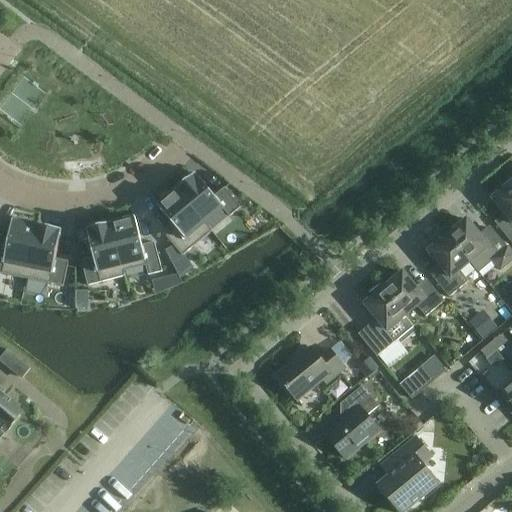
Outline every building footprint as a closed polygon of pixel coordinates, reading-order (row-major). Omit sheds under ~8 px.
[(195,175),(176,190),(205,226),(224,210),(229,217),(239,208),(223,189),(213,197),(195,175)] [(511,184),(508,179),(495,190),(498,194),(492,198),(507,217),(497,225),(511,243),(511,184)] [(176,190),(157,206),(177,229),(167,237),(177,249),(183,256),(192,248),(211,232),(205,226),(176,190)] [(134,218),(110,224),(122,269),(123,273),(146,267),(147,270),(148,275),(160,272),(159,267),(153,244),(141,247),(134,218)] [(457,221),(444,232),(447,235),(469,263),(470,264),(479,273),(482,277),(495,266),(500,272),(511,262),(511,251),(507,245),(492,229),(482,238),(479,235),(467,219),(460,225),(457,221)] [(0,250),(0,273),(2,274),(3,266),(27,271),(36,226),(12,222),(6,251),(0,250)] [(93,259),(82,262),(88,285),(99,283),(124,276),(123,273),(122,269),(110,224),(86,231),(93,259)] [(36,226),(27,271),(51,275),(50,284),(62,287),(67,262),(54,259),(60,231),(36,226)] [(459,271),(469,263),(444,232),(430,243),(433,246),(428,251),(443,270),(433,278),(449,297),(468,282),(459,271)] [(380,285),(406,316),(417,306),(425,317),(444,301),(428,282),(418,290),(403,272),(396,277),(393,274),(380,285)] [(376,319),(358,334),(377,357),(414,326),(406,316),(380,285),(367,296),(370,299),(364,304),(376,319)] [(482,310),(468,322),(482,339),(496,328),(482,310)] [(490,344),(495,351),(505,343),(500,336),(490,344)] [(486,359),(495,351),(490,344),(480,352),(486,359)] [(319,359),(311,349),(276,377),(297,402),(323,380),(326,384),(345,369),(329,350),(319,359)] [(30,369),(16,357),(7,367),(21,379),(30,369)] [(368,358),(357,367),(366,377),(376,368),(368,358)] [(423,365),(399,384),(412,400),(424,389),(436,380),(423,365)] [(511,381),(500,391),(511,405),(511,381)] [(345,460),(379,431),(366,416),(378,406),(362,387),(340,404),(350,416),(326,436),(345,460)] [(0,438),(7,430),(22,412),(0,393),(0,438)] [(398,511),(404,511),(438,484),(422,465),(432,457),(415,438),(385,463),(392,473),(377,486),(398,511)]
